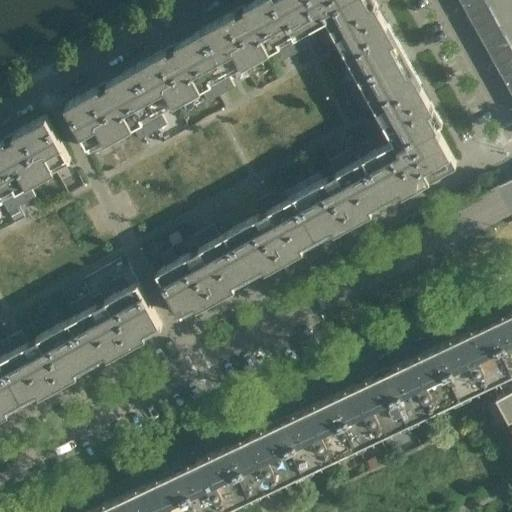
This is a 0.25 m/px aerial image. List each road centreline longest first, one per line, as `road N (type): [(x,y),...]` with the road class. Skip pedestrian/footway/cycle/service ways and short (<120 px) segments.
road 1 (residential): [(0,473),(263,334)]
road 2 (residential): [(263,334),(511,200)]
road 3 (residential): [(263,334),(287,357),(339,370),(511,286)]
road 4 (residential): [(0,112),(202,0)]
road 5 (residential): [(511,118),(445,0)]
